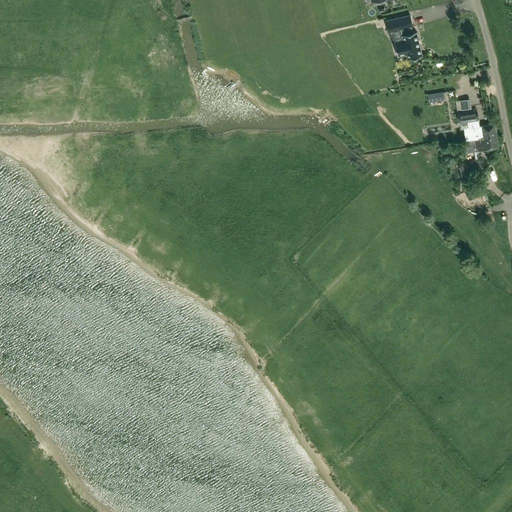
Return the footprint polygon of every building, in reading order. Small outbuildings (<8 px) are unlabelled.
[(388,32),(401,29),(402,35),(403,40),(394,42),(397,56),(406,54),(408,59),(422,55),(416,31),(412,32),(411,26),(413,26),(410,15),(385,21),(388,32)] [(444,99),(443,91),(436,92),(437,101),(444,99)] [(464,128),(465,140),(496,135),(494,124),(479,126),(478,120),(479,120),(477,110),(457,113),(459,124),(468,122),(468,127),(464,128)] [(498,148),(496,135),(465,140),(467,152),(498,148)] [(483,168),(477,157),(466,162),(472,173),(483,168)] [(480,195),(476,184),(464,189),(468,200),(480,195)] [(413,239),(418,237),(412,225),(407,227),(413,239)]
